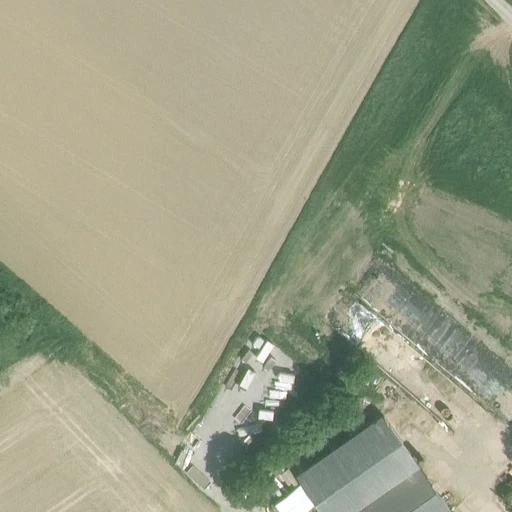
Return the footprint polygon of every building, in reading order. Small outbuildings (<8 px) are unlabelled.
[(319,230),(332,205),(324,201),(311,225),(319,230)] [(250,365),(281,310),(264,301),(232,355),(250,365)] [(411,423),(395,408),(383,416),(398,437),(411,423)] [(383,416),(297,478),(321,511),(353,511),(419,466),(398,437),(383,416)] [(419,466),(353,511),(420,511),(440,498),(419,466)] [(450,511),(440,498),(420,511),(450,511)]
